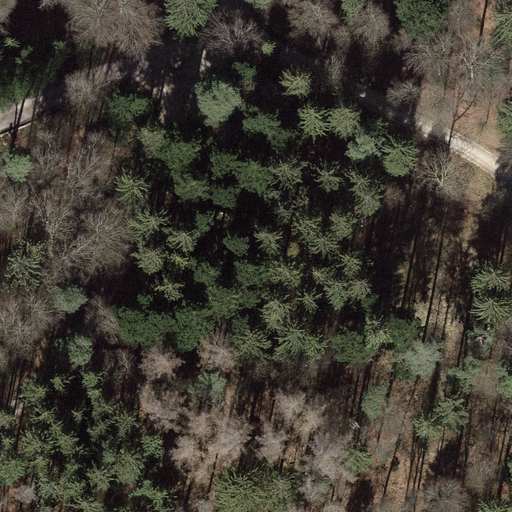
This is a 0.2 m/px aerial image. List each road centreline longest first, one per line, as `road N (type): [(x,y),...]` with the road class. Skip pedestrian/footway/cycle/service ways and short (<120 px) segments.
road 1 (track): [(196,41),(87,308),(0,419)]
road 2 (track): [(196,41),(247,40),(299,62),(511,178)]
road 3 (track): [(0,123),(196,41)]
